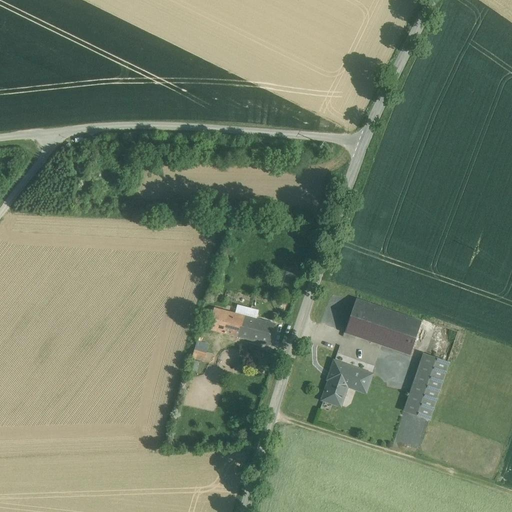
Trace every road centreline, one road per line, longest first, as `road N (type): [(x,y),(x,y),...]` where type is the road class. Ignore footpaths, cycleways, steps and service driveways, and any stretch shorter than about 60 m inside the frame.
road 1 (secondary): [(362,140),(245,511)]
road 2 (unclassified): [(362,140),(147,125),(65,129)]
road 3 (track): [(272,412),(511,494)]
road 4 (secondary): [(431,0),(362,140)]
